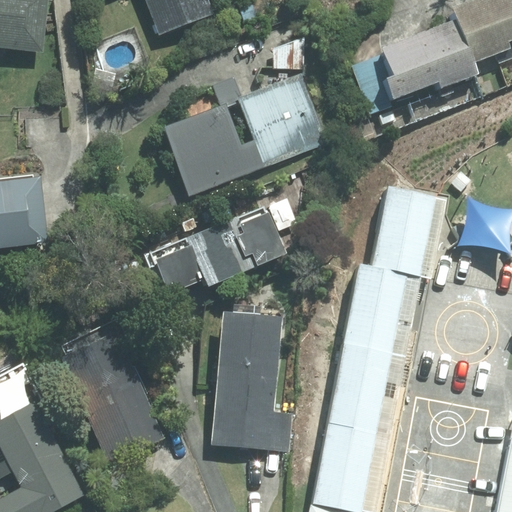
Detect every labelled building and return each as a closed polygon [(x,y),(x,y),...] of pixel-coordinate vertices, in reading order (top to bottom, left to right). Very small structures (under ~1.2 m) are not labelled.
[(42,0),(0,0),(0,51),(37,55),(42,0)] [(204,0),(140,0),(155,38),(211,16),(204,0)] [(511,0),(477,0),(442,14),(464,68),(503,53),(500,47),(511,42),(511,0)] [(444,26),(372,53),(384,83),(374,87),(381,106),(429,88),(431,93),(467,79),(457,53),(454,54),(444,26)] [(269,52),(270,70),(302,71),(302,37),(269,52)] [(234,102),(261,169),(322,145),(296,78),(234,102)] [(230,80),(207,89),(215,108),(237,99),(230,80)] [(220,108),(155,134),(181,200),(258,170),(249,145),(237,150),(220,108)] [(32,182),(0,185),(0,250),(40,246),(32,182)] [(372,511),(435,221),(369,207),(303,511),(372,511)] [(259,209),(141,259),(159,300),(193,285),(197,294),(280,259),(259,209)] [(460,219),(458,241),(503,245),(504,223),(460,219)] [(276,322),(214,318),(205,448),(278,453),(280,417),(270,416),(276,322)] [(104,469),(159,442),(105,335),(50,363),(104,469)] [(55,511),(77,500),(25,408),(0,422),(0,467),(14,491),(0,498),(0,511),(55,511)] [(511,511),(511,450),(498,448),(487,511),(511,511)]
